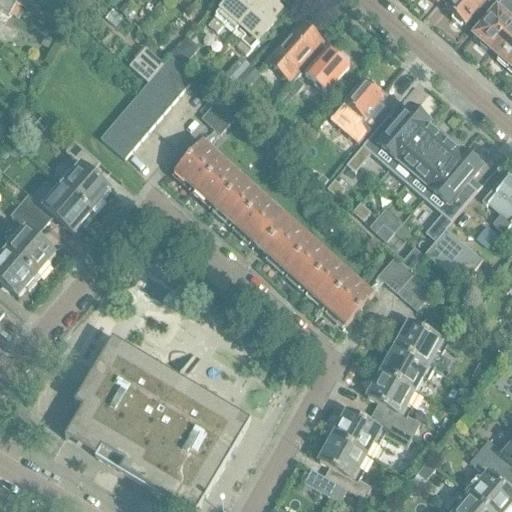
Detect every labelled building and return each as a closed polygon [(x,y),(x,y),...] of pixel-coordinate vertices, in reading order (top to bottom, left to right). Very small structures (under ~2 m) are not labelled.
[(0,0),(0,16),(1,15),(8,19),(16,6),(7,1),(4,0),(0,0)] [(232,38),(265,0),(233,0),(208,29),(218,37),(224,31),(232,38)] [(277,9),(266,0),(265,0),(232,38),(240,45),(235,52),(245,60),(273,28),(271,26),(280,16),(275,11),(277,9)] [(427,0),(428,1),(437,8),(441,4),(443,1),(444,0),(427,0)] [(444,0),(441,4),(449,11),(446,15),(464,31),(490,0),(492,0),(493,0),(492,0),(444,0)] [(511,4),(507,0),(506,0),(473,39),(478,44),(478,50),(485,56),(491,55),(511,29),(511,4)] [(511,29),(491,55),(497,60),(497,65),(506,73),(511,66),(511,29)] [(296,83),(300,79),(296,76),(321,48),(312,41),(311,37),(307,33),(304,34),(302,31),(299,34),(297,32),(267,67),(291,89),(296,83)] [(168,59),(170,62),(182,72),(198,53),(186,43),(177,53),(175,51),(168,59)] [(163,71),(164,69),(145,53),(128,72),(148,88),(155,80),(163,71)] [(334,60),(327,54),(305,79),(326,98),(348,73),(349,64),(343,59),(334,60)] [(232,90),(250,70),(240,61),(222,82),(232,90)] [(170,62),(164,69),(163,71),(187,92),(195,83),(182,72),(170,62)] [(260,79),(250,70),(232,90),(242,99),(260,79)] [(187,92),(163,71),(155,80),(179,101),(187,92)] [(155,80),(148,88),(147,89),(171,110),(179,101),(155,80)] [(296,83),(291,89),(287,93),(295,100),(304,90),(296,83)] [(362,85),(329,123),(357,148),(388,113),(379,106),(382,103),(372,94),(374,92),(367,86),(365,88),(362,85)] [(171,110),(147,89),(139,98),(163,119),(171,110)] [(139,98),(131,107),(155,128),(163,119),(139,98)] [(344,332),(372,300),(207,151),(213,144),(214,145),(236,122),(217,104),(200,123),(215,136),(204,148),(202,147),(174,178),(344,332)] [(131,107),(123,116),(148,137),(155,128),(131,107)] [(388,121),(345,171),(349,174),(365,155),(372,161),(388,175),(428,128),(426,126),(429,123),(416,112),(413,116),(410,113),(397,128),(388,121)] [(123,116),(115,125),(140,146),(148,137),(123,116)] [(140,146),(115,125),(108,134),(132,155),(140,146)] [(428,128),(388,175),(405,189),(446,142),(436,133),(433,137),(427,131),(429,129),(428,128)] [(132,155),(108,134),(100,144),(124,164),(132,155)] [(446,142),(405,189),(423,204),(462,158),(462,157),(460,160),(454,155),(457,151),(446,142)] [(75,166),(56,187),(93,219),(104,206),(101,204),(110,195),(90,178),(99,168),(73,145),(64,156),(75,166)] [(462,158),(423,204),(440,218),(447,224),(431,243),(435,246),(451,227),(450,227),(476,196),(468,189),(472,184),(481,173),(478,171),(481,167),(468,156),(465,160),(462,158)] [(504,180),(481,207),(486,211),(488,209),(500,219),(492,229),(502,238),(511,226),(511,181),(507,183),(504,180)] [(334,185),(326,194),(337,203),(345,194),(334,185)] [(93,219),(56,187),(38,208),(27,198),(18,208),(43,231),(52,221),(72,238),(80,229),(82,231),(93,219)] [(19,229),(1,250),(37,281),(48,269),(46,267),(53,258),(34,241),(43,231),(18,208),(8,219),(19,229)] [(359,208),(352,217),(362,226),(370,217),(359,208)] [(383,230),(375,239),(384,247),(392,238),(383,230)] [(486,231),(475,244),(487,254),(498,241),(486,231)] [(445,235),(428,256),(425,260),(462,291),(482,267),(445,235)] [(37,281),(1,250),(0,251),(0,287),(16,301),(24,292),(26,294),(37,281)] [(414,253),(402,267),(411,275),(417,268),(423,260),(414,253)] [(396,299),(413,280),(409,277),(394,263),(377,282),(396,299)] [(411,275),(409,277),(413,280),(423,289),(432,298),(440,289),(417,268),(411,275)] [(413,280),(396,299),(406,308),(423,289),(413,280)] [(423,289),(406,308),(415,316),(432,298),(423,289)] [(406,327),(392,352),(429,373),(432,374),(441,379),(449,365),(440,360),(445,352),(458,360),(465,347),(425,325),(420,334),(406,327)] [(65,440),(63,443),(178,511),(197,511),(248,425),(111,344),(72,408),(81,413),(65,440)] [(392,352),(379,377),(415,397),(423,383),(426,385),(432,374),(429,373),(392,352)] [(379,377),(364,402),(378,410),(373,419),(412,442),(419,429),(406,421),(411,412),(408,410),(415,397),(379,377)] [(456,407),(465,414),(475,401),(467,394),(456,407)] [(343,415),(329,441),(367,462),(375,448),(378,450),(383,442),(405,454),(412,442),(373,419),(368,429),(343,415)] [(488,446),(478,457),(511,485),(511,439),(499,455),(488,446)] [(329,441),(315,466),(329,473),(323,483),(334,489),(345,495),(363,505),(370,492),(358,486),(363,477),(360,475),(367,462),(329,441)] [(480,477),(464,497),(466,499),(481,511),(511,511),(511,498),(507,494),(511,488),(511,485),(478,457),(471,451),(466,458),(473,463),(469,468),(480,477)] [(427,466),(417,479),(425,485),(435,473),(427,466)] [(310,475),(303,487),(327,501),(334,489),(323,483),(310,475)] [(334,489),(327,501),(339,507),(345,495),(334,489)] [(454,508),(450,511),(481,511),(466,499),(457,511),(454,508)]
